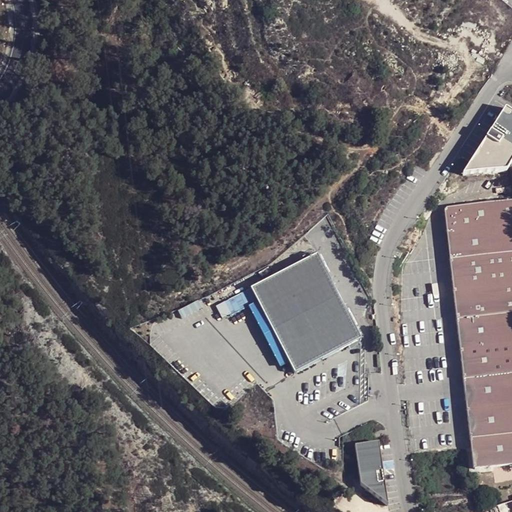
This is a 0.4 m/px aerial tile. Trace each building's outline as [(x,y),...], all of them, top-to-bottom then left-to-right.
[(505,166),(511,156),(511,115),(501,109),(467,161),(465,165),(458,176),(502,172),(505,166)] [(504,202),(444,209),(442,211),(447,261),(511,254),(511,207),(511,202),(504,202)] [(511,254),(447,261),(454,321),(511,314),(511,254)] [(358,343),(357,341),(343,314),(322,271),(313,255),(247,290),(291,374),(346,346),(349,351),(358,343)] [(511,375),(511,314),(454,321),(460,382),(511,375)] [(511,375),(460,382),(467,441),(511,435),(511,375)] [(511,435),(467,441),(469,457),(469,471),(511,466),(511,435)] [(378,443),(351,447),(356,487),(383,510),(388,507),(383,476),(379,450),(379,447),(378,443)]
